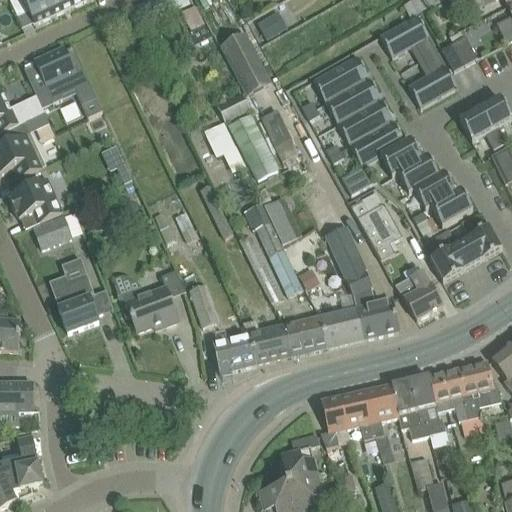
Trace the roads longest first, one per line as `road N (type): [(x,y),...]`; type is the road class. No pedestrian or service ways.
road 1 (secondary): [(210,486),(230,439),(284,392),(430,351),(511,306)]
road 2 (residential): [(223,405),(208,396),(56,377)]
road 3 (residential): [(56,377),(0,237)]
road 4 (unclassified): [(71,511),(119,491),(210,486)]
road 5 (residential): [(511,227),(476,171),(416,130)]
road 6 (residential): [(69,511),(56,377)]
road 7 (residential): [(121,0),(0,57)]
